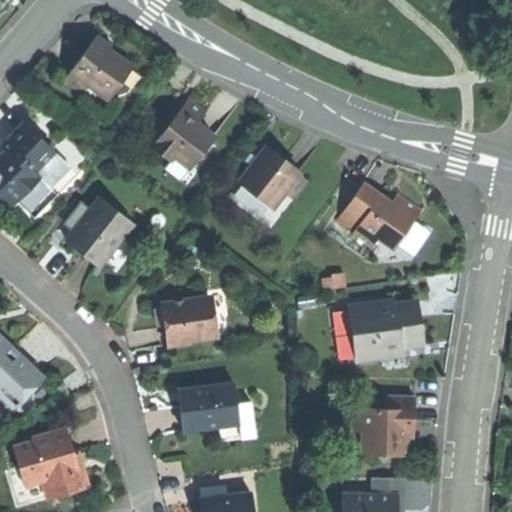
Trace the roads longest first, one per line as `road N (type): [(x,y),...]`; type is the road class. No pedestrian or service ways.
road 1 (residential): [(509,168),(332,111),(136,0)]
road 2 (residential): [(462,511),(509,168)]
road 3 (residential): [(146,511),(132,417),(89,335),(0,244)]
